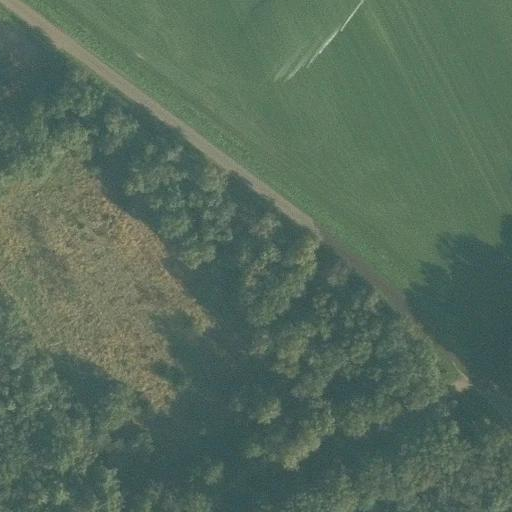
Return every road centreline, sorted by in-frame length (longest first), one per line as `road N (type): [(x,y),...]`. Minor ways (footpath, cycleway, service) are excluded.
road 1 (unclassified): [(511,412),(385,286),(3,0)]
road 2 (track): [(480,377),(210,511)]
